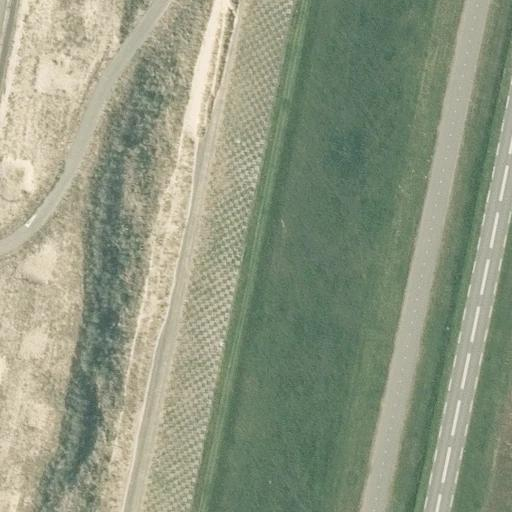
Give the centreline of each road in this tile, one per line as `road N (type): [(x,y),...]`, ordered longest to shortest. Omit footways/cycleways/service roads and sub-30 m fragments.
road 1 (unknown): [(217,0),(188,130),(194,167),(122,511)]
road 2 (tertiary): [(436,511),(511,141)]
